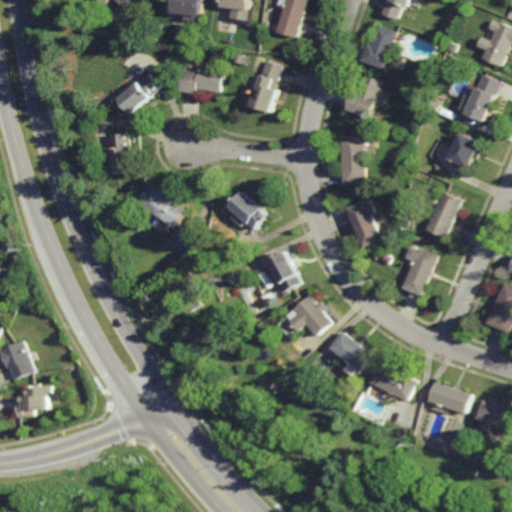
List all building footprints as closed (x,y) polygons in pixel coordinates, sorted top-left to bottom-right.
[(139,0),(129,10),(119,0),(114,0),(108,6),(102,0),(139,0)] [(206,0),(206,11),(199,11),(198,19),(187,17),(188,9),(178,8),(179,0),(206,0)] [(254,0),(227,0),(227,7),(236,8),(235,18),(254,19),(254,0)] [(309,0),(306,14),(307,14),(302,34),(282,29),(287,9),(288,10),(289,9),(281,7),(283,0),(309,0)] [(413,0),(410,10),(404,8),(401,18),(386,13),(389,0),(413,0)] [(511,47),(505,64),(486,56),(490,47),(480,43),(484,34),(493,38),(497,29),(492,27),(496,17),(511,23),(511,47)] [(387,66),(364,58),(370,41),(374,42),(378,31),(377,31),(381,22),(400,29),(387,66)] [(279,97),(277,103),(275,109),(255,102),(257,96),(258,94),(265,96),(268,87),(261,85),(264,77),(270,59),(286,65),(285,68),(282,79),(281,81),(280,83),(279,86),(283,87),(279,97)] [(220,69),(227,70),(224,91),(204,88),(200,87),(200,90),(199,91),(184,89),(183,89),(186,69),(201,71),(202,67),(207,67),(208,61),(220,63),(220,69)] [(164,87),(154,95),(153,94),(145,101),(143,103),(142,104),(141,105),(134,111),(122,97),(123,95),(141,80),(141,81),(142,80),(149,74),(151,72),(164,87)] [(500,92),(495,105),(492,111),(488,119),(469,111),(469,110),(480,85),(482,85),(482,84),(487,73),(505,81),(504,84),(500,92)] [(383,90),(380,98),(378,99),(378,100),(371,116),(348,108),(349,105),(353,94),(355,89),(356,86),(357,86),(362,88),(363,87),(366,74),(376,76),(386,80),(383,90)] [(440,110),(431,106),(433,101),(442,104),(440,110)] [(118,172),(118,171),(115,148),(115,146),(114,137),(113,134),(132,131),(135,151),(135,153),(135,155),(135,157),(137,169),(118,172)] [(472,166),(455,158),(451,157),(456,146),(462,132),(463,131),(484,140),(479,150),(477,156),(472,166)] [(346,184),(346,183),(345,171),(344,163),(344,160),(342,134),(364,132),(365,144),(366,153),(368,183),(346,184)] [(180,224),(179,226),(178,225),(175,226),(172,224),(170,222),(167,227),(162,226),(159,223),(158,222),(162,215),(142,202),(142,201),(155,181),(171,192),(169,194),(170,195),(174,198),(190,208),(187,212),(180,224)] [(269,219),(269,218),(261,227),(260,226),(251,219),(246,225),(235,215),(236,215),(233,213),(233,208),(235,205),(234,204),(247,190),(255,197),(259,201),(273,212),(270,215),(272,216),(269,219)] [(450,236),(430,228),(439,206),(443,197),(446,190),(465,198),(460,212),(458,216),(454,225),(451,234),(450,236)] [(367,247),(361,234),(360,233),(355,220),(356,219),(351,211),(349,207),(373,197),(379,212),(374,213),(378,223),(384,234),(386,238),(367,247)] [(422,249),(423,247),(441,254),(434,272),(432,276),(424,295),(423,294),(411,289),(405,287),(415,264),(417,264),(418,261),(415,259),(409,257),(413,245),(422,249)] [(295,257),(297,255),(300,259),(301,260),(301,261),(302,264),(299,266),(304,273),(302,274),(306,281),(292,289),(291,290),(287,282),(282,273),(275,260),(274,259),(291,250),(295,257)] [(253,285),(253,284),(249,277),(248,277),(254,274),(258,282),(253,285)] [(511,331),(507,329),(495,324),(490,322),(499,303),(499,301),(508,281),(511,282),(511,331)] [(186,314),(181,305),(185,303),(183,300),(198,292),(205,304),(186,314)] [(142,302),(140,298),(148,294),(150,299),(142,302)] [(322,303),(325,300),(326,301),(331,307),(328,310),(329,311),(330,313),(329,314),(336,322),(331,327),(332,327),(323,335),(321,333),(313,325),(312,324),(305,330),(296,319),(303,313),(300,308),(315,295),(322,303)] [(365,370),(364,371),(361,369),(359,372),(356,376),(348,369),(351,365),(353,362),(347,357),(338,350),(335,348),(347,331),(348,332),(360,342),(365,346),(377,354),(365,370)] [(40,371),(20,379),(15,367),(13,368),(9,357),(8,358),(4,349),(27,339),(40,371)] [(405,379),(406,376),(408,374),(422,381),(411,401),(402,396),(399,395),(386,389),(373,382),(384,361),(403,370),(401,374),(400,376),(402,377),(404,379),(405,379)] [(470,414),(468,413),(457,410),(445,406),(443,413),(434,410),(433,410),(435,402),(432,402),(439,382),(455,387),(461,389),(476,394),(470,414)] [(22,416),(21,400),(24,400),(24,396),(29,396),(29,387),(56,385),(57,393),(53,394),(54,409),(40,410),(40,415),(22,416)] [(511,430),(494,424),(493,428),(491,432),(480,429),(483,420),(479,419),(486,399),(502,405),(510,407),(511,407),(511,430)]
